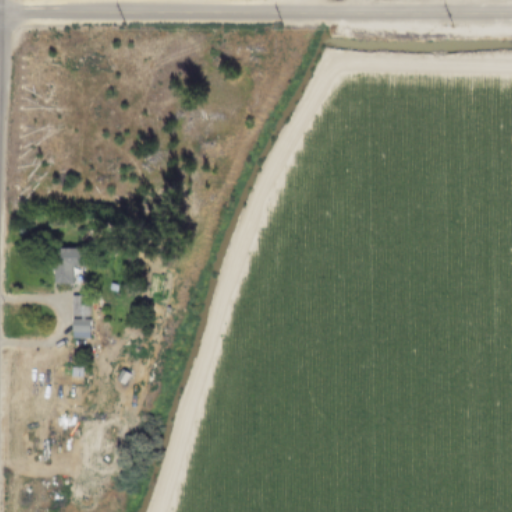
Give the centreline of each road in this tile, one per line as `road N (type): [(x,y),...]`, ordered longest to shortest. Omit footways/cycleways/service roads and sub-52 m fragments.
road 1 (track): [(511,59),(353,59),(330,66),(240,238),(160,511)]
road 2 (residential): [(0,13),(511,12)]
